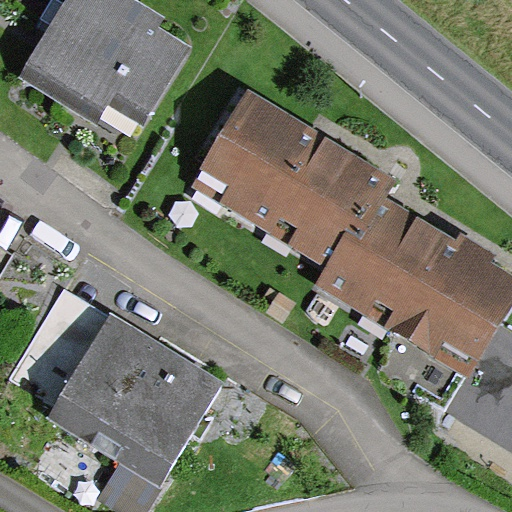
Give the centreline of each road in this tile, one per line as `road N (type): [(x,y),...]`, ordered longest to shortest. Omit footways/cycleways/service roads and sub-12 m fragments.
road 1 (residential): [(0,159),(337,386),(368,418),(417,504)]
road 2 (secondary): [(345,0),(511,135)]
